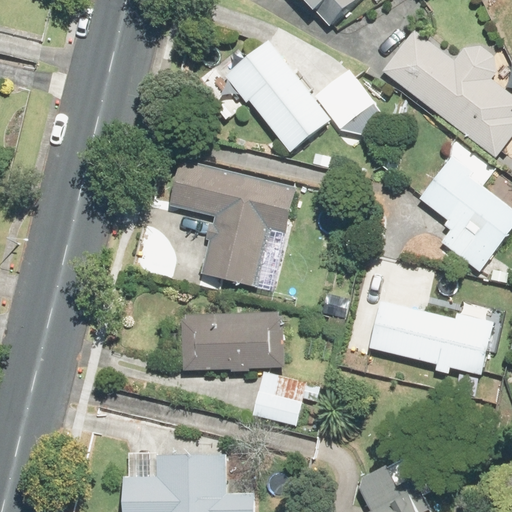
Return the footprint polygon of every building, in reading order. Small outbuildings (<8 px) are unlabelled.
[(310,0),(341,32),(373,0),(310,0)] [(422,32),(392,72),(502,153),(511,139),(511,91),(499,82),(503,76),(502,59),(488,49),(472,51),(464,63),(422,32)] [(259,102),(300,155),(342,122),(329,96),(280,45),(234,80),(255,106),(259,102)] [(329,96),(354,129),(389,104),(364,70),(329,96)] [(459,157),(425,199),(455,223),(451,227),(458,232),(450,243),(487,273),(511,241),(511,205),(478,178),(481,174),(459,157)] [(219,220),(204,275),(261,290),(277,230),(292,234),(303,191),(186,161),(174,208),(219,220)] [(353,298),(329,292),(325,312),(348,318),(353,298)] [(385,303),(373,351),(445,368),(444,373),(456,376),(458,368),(491,376),(504,325),(463,315),(461,321),(385,303)] [(190,318),(191,373),(294,371),(293,316),(190,318)] [(313,383),(269,374),(260,417),(304,426),(313,383)] [(379,511),(440,511),(410,457),(371,479),(368,490),(379,511)] [(130,479),(129,511),(266,511),(266,490),(234,490),(234,460),(164,460),(164,479),(130,479)]
